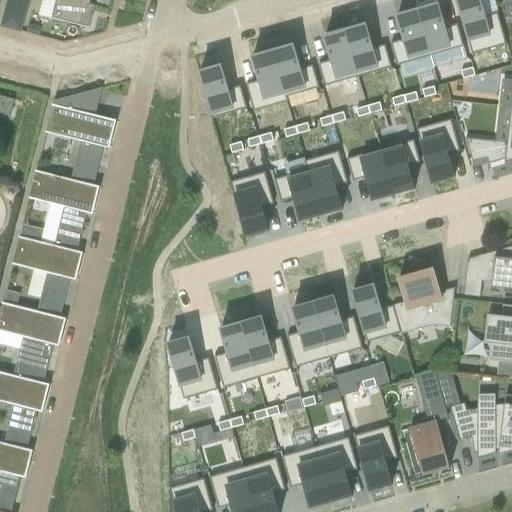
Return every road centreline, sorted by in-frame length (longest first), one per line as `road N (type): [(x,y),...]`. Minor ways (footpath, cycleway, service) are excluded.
road 1 (residential): [(153,43),(33,511)]
road 2 (residential): [(511,190),(197,279)]
road 3 (residential): [(0,49),(65,65),(153,43)]
road 4 (residential): [(153,43),(302,0)]
road 5 (residential): [(511,476),(386,511)]
